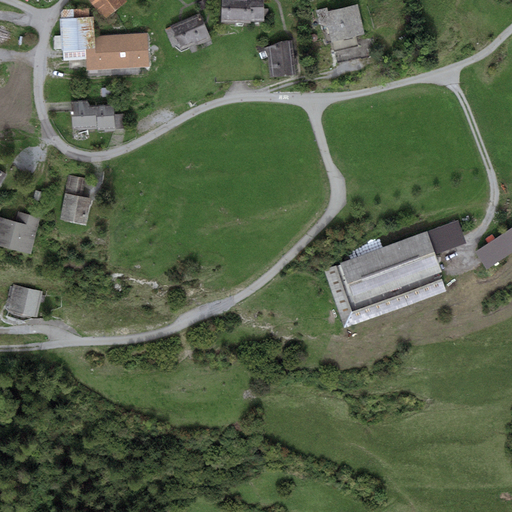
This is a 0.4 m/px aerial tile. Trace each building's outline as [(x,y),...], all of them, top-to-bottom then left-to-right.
[(58,7),(56,7),(57,25),(51,24),(50,38),(58,38),(58,41),(83,39),(91,39),(90,25),(89,5),(86,6),(85,0),(59,0),(57,1),(58,7)] [(218,0),(218,11),(247,12),(249,11),(261,11),(261,7),(266,7),(266,0),(218,0)] [(354,0),(326,0),(325,0),(312,0),(315,13),(324,15),(329,40),(362,34),(354,0)] [(197,3),(162,17),(169,37),(176,34),(180,37),(191,33),(192,34),(208,29),(197,3)] [(143,23),(90,25),(91,39),(83,39),(84,49),(83,59),(145,55),(143,23)] [(278,31),(265,35),(263,30),(253,35),(259,48),(266,45),(267,66),(293,64),(288,30),(278,31)] [(83,39),(58,41),(59,50),(84,49),(83,39)] [(84,89),(68,90),(69,116),(88,115),(87,95),(84,89)] [(109,94),(91,95),(93,118),(111,116),(109,94)] [(121,102),(112,103),(113,117),(122,116),(121,102)] [(20,137),(6,151),(17,162),(31,148),(20,137)] [(82,165),(65,162),(57,206),(83,211),(88,186),(78,184),(82,165)] [(40,179),(32,177),(30,186),(38,188),(40,179)] [(11,207),(0,203),(0,233),(29,241),(38,205),(13,199),(11,207)] [(454,209),(423,220),(432,243),(462,232),(454,209)] [(511,239),(511,222),(509,217),(473,240),(484,258),(511,239)] [(432,243),(423,220),(336,251),(350,291),(438,259),(432,243)] [(348,300),(332,255),(321,259),(341,316),(443,280),(438,268),(348,300)] [(38,278),(9,272),(4,296),(32,302),(38,278)]
